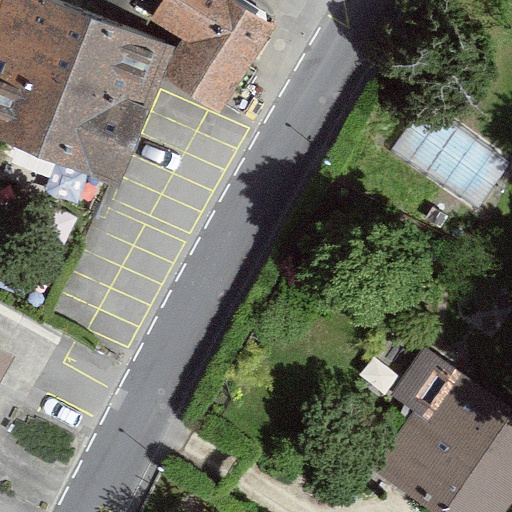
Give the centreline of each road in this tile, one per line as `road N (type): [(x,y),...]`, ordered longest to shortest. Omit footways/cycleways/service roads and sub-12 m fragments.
road 1 (tertiary): [(383,0),(98,511)]
road 2 (unknown): [(0,329),(110,390)]
